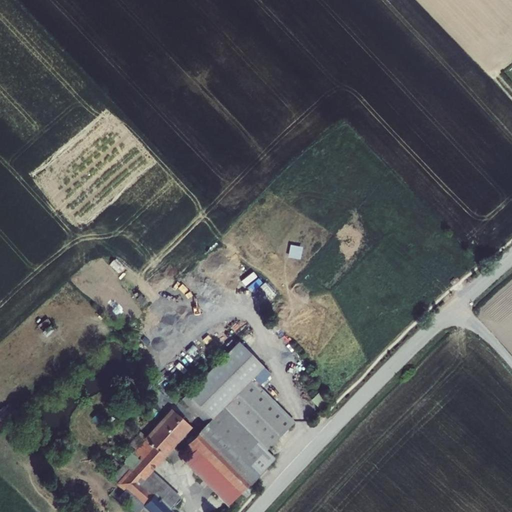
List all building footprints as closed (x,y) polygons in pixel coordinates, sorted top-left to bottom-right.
[(182,280),(190,289),(200,281),(192,271),(182,280)] [(186,394),(213,420),(247,385),(265,366),(238,340),(186,394)] [(213,420),(198,436),(251,487),(272,465),(263,456),(291,427),(247,385),(213,420)] [(137,485),(188,432),(170,416),(132,456),(133,457),(121,470),(127,476),(116,488),(142,511),(151,500),(137,485)] [(198,436),(195,439),(185,450),(242,505),(255,490),(251,487),(198,436)] [(142,511),(163,511),(151,500),(142,511)]
